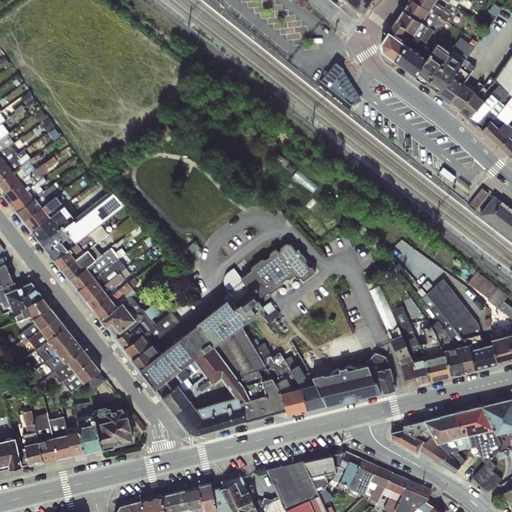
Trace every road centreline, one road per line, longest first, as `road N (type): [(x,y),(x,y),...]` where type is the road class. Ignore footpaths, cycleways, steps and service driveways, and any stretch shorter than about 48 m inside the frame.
road 1 (tertiary): [(173,460),(158,419),(0,219)]
road 2 (residential): [(511,181),(372,66),(367,38)]
road 3 (secondary): [(364,413),(173,460)]
road 4 (secondary): [(173,460),(0,502)]
road 5 (residential): [(364,413),(377,441),(484,511)]
road 6 (secondary): [(364,413),(511,378)]
